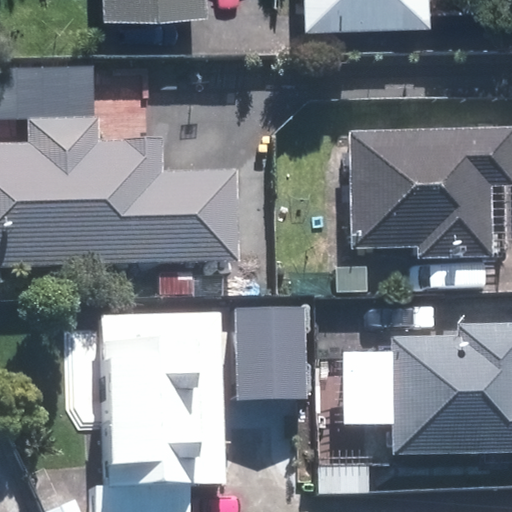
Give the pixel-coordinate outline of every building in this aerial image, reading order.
[(204,0),(104,0),(105,18),(205,17),(204,0)] [(307,0),(307,22),(427,21),(426,0),(307,0)] [(489,135),(361,137),(362,245),(491,244),(489,135)] [(160,151),(0,152),(0,260),(236,258),(235,188),(160,188),(160,151)] [(237,309),(238,400),(304,399),(303,308),(237,309)] [(218,316),(107,319),(112,511),(187,511),(186,483),(223,482),(218,316)] [(458,338),(399,338),(400,452),(511,450),(511,325),(458,326),(458,338)]
